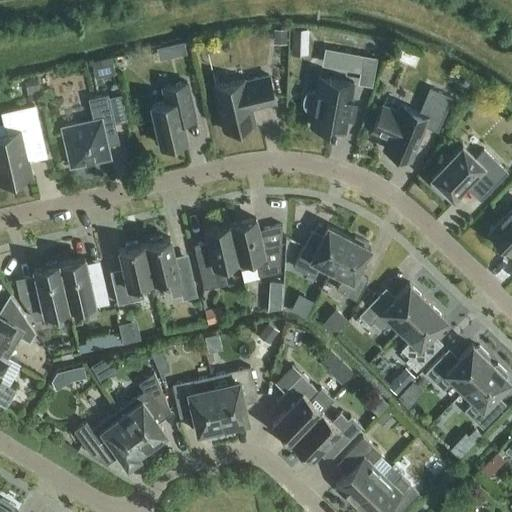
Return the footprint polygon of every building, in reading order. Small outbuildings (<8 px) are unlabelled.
[(286,44),(286,29),(273,29),(273,44),(286,44)] [(307,39),(308,29),(292,29),(291,39),(307,39)] [(187,38),(160,43),(162,54),(190,48),(187,38)] [(329,65),(356,70),(358,55),(331,50),(329,65)] [(91,62),(96,79),(115,74),(111,57),(91,62)] [(251,128),(250,124),(254,123),(250,107),(274,102),(268,75),(244,81),(244,79),(213,86),(223,130),(240,127),(240,130),(251,128)] [(329,131),(333,131),(333,130),(344,132),(348,115),(351,116),(354,100),(350,99),(353,83),(319,76),(316,91),(312,90),(308,91),(305,94),(303,97),(303,101),(303,105),(305,109),(309,111),(312,112),(310,126),(330,129),(329,131)] [(467,88),(471,79),(465,77),(461,85),(467,88)] [(27,81),(29,92),(39,90),(37,79),(27,81)] [(151,105),(156,126),(152,127),(156,143),(159,143),(160,145),(186,139),(182,120),(195,117),(187,82),(162,88),(166,102),(151,105)] [(384,149),(409,160),(424,125),(437,130),(451,97),(430,88),(419,113),(402,106),(399,113),(382,106),(372,130),(389,137),(384,149)] [(64,147),(67,159),(69,158),(70,166),(109,157),(102,126),(114,123),(107,94),(88,98),(93,120),(62,127),(66,147),(64,147)] [(13,179),(29,175),(25,160),(45,156),(34,106),(2,113),(6,133),(0,134),(0,181),(2,181),(3,184),(14,182),(13,179)] [(444,188),(452,196),(465,183),(470,183),(483,196),(507,171),(483,149),(475,158),(462,145),(432,177),(434,180),(431,183),(440,192),(444,188)] [(511,207),(488,232),(491,234),(491,239),(496,244),(501,244),(509,252),(511,249),(511,207)] [(255,218),(230,224),(238,260),(250,258),(252,267),(256,266),(259,276),(279,271),(281,243),(262,247),(255,218)] [(238,260),(230,224),(204,229),(211,259),(197,262),(203,288),(227,283),(224,273),(228,272),(226,263),(238,260)] [(320,264),(331,269),(348,236),(327,225),(314,250),(303,245),(292,266),(313,277),(320,264)] [(150,242),(144,243),(152,281),(167,277),(171,296),(181,294),(182,299),(197,295),(189,260),(175,263),(169,237),(162,239),(161,235),(149,238),(150,242)] [(348,236),(331,269),(343,275),(336,289),(356,299),(367,278),(357,273),(370,247),(366,245),(368,242),(354,235),(353,238),(348,236)] [(152,281),(144,243),(138,244),(137,241),(125,243),(126,247),(119,249),(124,275),(111,278),(117,304),(143,298),(140,283),(152,281)] [(84,257),(59,263),(69,307),(93,302),(93,306),(108,303),(101,267),(87,270),(84,257)] [(69,307),(59,263),(56,263),(56,260),(45,263),(46,265),(33,268),(36,279),(33,283),(17,286),(19,296),(34,319),(45,317),(45,313),(69,307)] [(281,292),(282,282),(269,281),(269,292),(281,292)] [(390,318),(400,328),(427,301),(408,283),(390,302),(380,292),(358,314),(369,325),(372,321),(379,328),(390,318)] [(0,352),(6,356),(19,336),(28,342),(35,332),(13,298),(13,299),(2,316),(0,314),(0,352)] [(427,301),(400,328),(411,339),(401,349),(408,357),(405,360),(415,370),(437,347),(427,338),(446,319),(427,301)] [(204,310),(207,322),(223,319),(220,306),(204,310)] [(268,343),(278,330),(268,323),(258,335),(268,343)] [(112,335),(85,342),(87,350),(114,344),(112,335)] [(453,379),(463,390),(490,362),(487,359),(489,355),(479,346),(475,347),(471,344),(453,363),(443,354),(425,372),(443,390),(453,379)] [(0,367),(6,356),(0,352),(0,403),(5,406),(15,389),(0,379),(0,367)] [(279,373),(281,362),(275,360),(272,371),(279,373)] [(354,372),(343,361),(332,372),(344,382),(354,372)] [(490,362),(463,390),(474,400),(464,410),(482,428),(500,409),(490,399),(509,380),(506,377),(507,373),(497,363),(493,365),(490,362)] [(82,365),(67,369),(70,380),(85,376),(82,365)] [(321,410),(332,398),(322,388),(319,391),(292,365),(274,383),(283,392),(281,395),(290,404),(272,423),(291,441),(321,410)] [(250,366),(211,375),(222,426),(232,424),(235,427),(244,425),(246,421),(248,421),(242,396),(256,393),(250,366)] [(143,390),(117,409),(145,448),(148,446),(150,449),(163,439),(161,436),(166,433),(155,418),(161,413),(156,406),(165,400),(153,371),(138,382),(143,390)] [(222,426),(211,375),(172,384),(178,410),(191,407),(197,432),(199,432),(202,435),(211,433),(212,429),(222,426)] [(387,385),(397,395),(406,385),(397,376),(387,385)] [(422,391),(412,381),(407,386),(417,396),(422,391)] [(145,448),(117,409),(91,428),(85,421),(73,430),(91,454),(104,445),(111,455),(116,451),(127,466),(140,457),(137,453),(145,448)] [(321,410),(291,441),(309,459),(328,440),(338,450),(361,426),(350,415),(347,419),(340,412),(331,420),(321,410)] [(385,429),(395,420),(386,411),(377,420),(385,429)] [(474,442),(481,435),(474,429),(468,435),(474,442)] [(335,484),(354,503),(382,474),(371,464),(381,454),(363,436),(342,457),(352,467),(335,484)] [(382,474),(354,503),(363,511),(380,511),(389,504),(397,511),(400,511),(419,493),(401,475),(392,484),(382,474)] [(0,511),(17,511),(13,510),(15,506),(1,497),(0,498),(0,511)]
